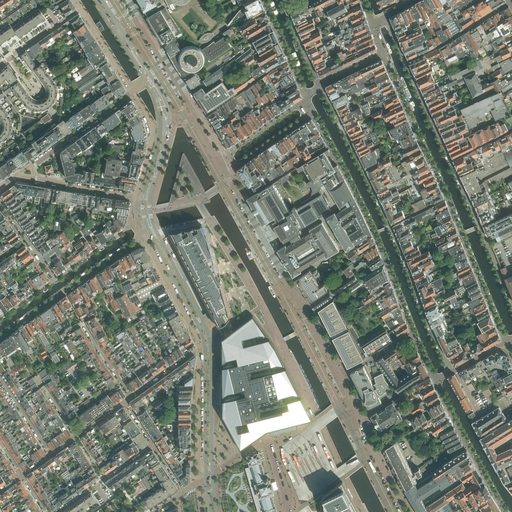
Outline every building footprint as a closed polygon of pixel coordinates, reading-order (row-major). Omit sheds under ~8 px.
[(57,5),(55,7),(56,9),(58,7),(60,6),(66,15),(75,9),(76,9),(71,2),(70,0),(65,0),(59,4),(57,5)] [(137,0),(141,7),(143,11),(144,11),(143,11),(155,5),(155,4),(157,3),(156,1),(158,0),(137,0)] [(260,3),(260,1),(259,1),(259,0),(258,0),(249,0),(243,4),(244,6),(241,8),(239,10),(237,13),(232,19),(233,20),(233,21),(236,19),(245,14),(247,17),(251,15),(262,8),(260,3)] [(326,5),(325,6),(326,9),(329,13),(327,15),(330,20),(333,18),(347,11),(347,10),(348,10),(347,8),(348,8),(348,7),(346,4),(345,5),(344,2),(339,5),(336,0),(329,4),(326,5)] [(376,0),(378,4),(379,6),(380,8),(380,9),(383,7),(387,6),(387,5),(388,5),(389,5),(390,4),(391,4),(392,4),(396,2),(395,1),(396,1),(395,0),(376,0)] [(422,0),(420,1),(433,24),(438,22),(439,21),(434,12),(427,0),(422,0)] [(432,0),(427,0),(434,12),(438,10),(432,0)] [(439,0),(432,0),(438,10),(446,24),(452,21),(448,15),(450,14),(454,11),(452,8),(447,11),(444,6),(439,0)] [(439,0),(444,6),(447,11),(452,8),(446,0),(439,0)] [(454,0),(446,0),(452,8),(454,11),(459,8),(456,3),(454,0)] [(471,11),(474,10),(473,8),(475,7),(473,5),(470,0),(454,0),(456,3),(459,8),(461,11),(461,12),(464,16),(465,18),(470,15),(469,13),(470,13),(471,12),(471,11)] [(483,16),(483,15),(484,14),(485,14),(487,13),(487,12),(489,11),(489,12),(489,11),(484,2),(482,0),(477,4),(478,5),(476,6),(482,16),(483,16)] [(489,11),(506,2),(505,0),(490,0),(487,2),(487,1),(484,2),(489,11)] [(348,7),(348,8),(347,8),(348,10),(347,10),(347,11),(361,4),(360,1),(348,7)] [(415,4),(427,27),(432,36),(437,45),(442,42),(436,31),(433,24),(420,1),(415,4)] [(313,4),(308,7),(310,11),(311,11),(315,9),(316,11),(319,9),(316,2),(313,4)] [(347,11),(333,18),(336,24),(350,17),(350,16),(355,13),(356,15),(363,11),(361,4),(347,11)] [(415,4),(411,7),(419,24),(422,29),(427,27),(415,4)] [(316,11),(315,11),(317,16),(318,17),(318,16),(323,14),(322,11),(326,9),(325,6),(323,7),(319,9),(316,11)] [(471,12),(470,13),(475,20),(482,16),(476,6),(475,7),(473,8),(474,10),(471,11),(471,12)] [(154,13),(155,13),(154,14),(153,14),(147,18),(162,43),(164,42),(164,43),(165,43),(174,38),(175,38),(175,37),(174,37),(181,33),(181,34),(182,34),(164,7),(160,10),(154,13)] [(305,16),(311,13),(310,11),(308,7),(299,11),(302,18),(305,16)] [(411,7),(405,9),(416,32),(422,29),(419,24),(411,7)] [(511,13),(508,7),(498,13),(502,19),(503,20),(511,14),(511,13)] [(262,8),(251,15),(247,17),(242,20),(244,23),(249,20),(264,11),(263,11),(263,10),(262,8)] [(454,11),(450,14),(452,17),(455,15),(461,11),(459,8),(454,11)] [(38,9),(29,15),(37,26),(46,20),(38,9)] [(406,25),(405,25),(408,32),(409,34),(410,35),(416,32),(405,9),(400,12),(404,22),(405,24),(406,24),(406,25)] [(438,10),(434,12),(439,21),(441,24),(444,29),(447,27),(446,24),(438,10)] [(244,24),(237,28),(241,34),(258,24),(256,20),(258,18),(260,22),(267,18),(266,17),(265,15),(265,14),(264,12),(264,11),(249,20),(244,23),(244,24)] [(293,14),(292,15),(295,21),(302,18),(299,11),(293,14)] [(356,15),(350,17),(336,24),(339,30),(348,26),(351,25),(366,18),(363,11),(356,15)] [(458,19),(464,16),(461,12),(461,11),(455,15),(452,17),(450,14),(448,15),(452,21),(453,20),(460,31),(464,28),(458,19)] [(400,12),(396,15),(399,21),(400,22),(399,22),(401,26),(401,24),(402,23),(402,22),(404,22),(400,12)] [(82,19),(81,18),(81,17),(80,16),(78,13),(78,14),(69,20),(65,23),(67,25),(71,22),(75,29),(84,23),(83,21),(82,20),(82,19)] [(511,14),(503,20),(502,19),(498,21),(499,23),(503,21),(505,25),(507,24),(508,24),(511,21),(511,14)] [(29,15),(20,21),(28,32),(37,26),(29,15)] [(396,15),(390,18),(391,19),(393,25),(395,29),(401,26),(399,22),(400,22),(399,21),(396,15)] [(464,16),(458,19),(464,28),(474,21),(470,15),(465,18),(464,16)] [(495,15),(490,18),(493,23),(491,25),(492,27),(495,26),(499,23),(498,21),(495,15)] [(302,18),(295,21),(297,26),(307,21),(305,16),(302,18)] [(297,26),(299,31),(314,24),(321,21),(318,16),(318,17),(317,16),(313,18),(307,21),(297,26)] [(267,19),(267,18),(260,22),(258,24),(241,34),(244,39),(247,38),(249,37),(270,25),(267,19)] [(301,35),(303,40),(320,32),(320,31),(327,27),(326,25),(329,24),(330,27),(336,24),(333,18),(330,20),(316,28),(301,35)] [(368,23),(366,18),(351,25),(348,26),(339,30),(334,32),(336,36),(333,38),(333,39),(333,40),(335,39),(352,31),(368,23)] [(452,21),(446,24),(447,27),(452,35),(453,35),(454,34),(455,34),(456,33),(457,33),(456,33),(458,32),(458,31),(460,31),(453,20),(452,21)] [(491,31),(489,29),(491,28),(486,20),(481,24),(486,33),(491,31)] [(20,21),(12,28),(16,35),(19,39),(28,32),(20,21)] [(99,21),(96,23),(98,28),(100,31),(104,29),(99,21)] [(500,31),(503,36),(501,37),(511,31),(511,21),(508,24),(507,24),(505,25),(503,21),(499,23),(495,26),(497,30),(498,29),(500,31)] [(438,22),(433,24),(436,31),(441,28),(438,22)] [(9,23),(0,29),(0,30),(8,41),(16,35),(12,28),(9,23)] [(84,23),(75,29),(72,31),(75,36),(76,36),(88,28),(86,26),(85,24),(84,23)] [(335,40),(336,40),(338,44),(340,48),(357,40),(369,35),(371,34),(370,29),(368,23),(352,31),(335,39),(335,40)] [(314,24),(299,31),(299,32),(301,35),(316,28),(314,25),(314,24)] [(492,27),(491,28),(489,29),(491,31),(486,33),(481,24),(477,26),(485,40),(489,38),(495,34),(493,32),(497,30),(495,26),(492,27)] [(65,33),(67,32),(62,25),(59,27),(65,37),(67,36),(65,33)] [(249,37),(252,41),(252,42),(272,30),(272,29),(271,30),(271,28),(270,25),(249,37)] [(401,26),(395,29),(397,34),(404,31),(405,33),(408,32),(405,25),(404,26),(403,25),(401,26)] [(469,31),(465,34),(471,44),(472,43),(473,45),(472,46),(475,51),(483,46),(484,48),(488,45),(485,40),(477,26),(469,31)] [(59,27),(55,30),(60,36),(62,35),(64,38),(65,37),(59,27)] [(422,29),(416,32),(410,35),(409,34),(399,39),(401,44),(407,41),(413,39),(415,44),(427,39),(432,36),(427,27),(422,29)] [(447,27),(444,29),(449,38),(452,35),(447,27)] [(75,36),(73,37),(76,43),(78,42),(91,34),(90,32),(88,30),(89,30),(88,28),(76,36),(75,36)] [(436,31),(442,42),(444,41),(446,39),(448,38),(444,32),(441,28),(436,31)] [(276,39),(275,38),(275,37),(275,36),(274,36),(274,35),(274,34),(273,33),(273,32),(272,31),(272,30),(252,42),(254,46),(255,48),(257,52),(277,41),(276,40),(276,39)] [(53,31),(50,33),(55,41),(57,43),(59,41),(53,31)] [(499,38),(492,42),(497,50),(498,49),(498,50),(500,48),(498,45),(511,36),(511,31),(501,37),(499,38)] [(200,38),(199,41),(204,43),(211,39),(212,33),(209,32),(205,33),(202,35),(200,38)] [(320,32),(303,40),(306,46),(323,37),(320,32)] [(50,33),(46,36),(52,46),(54,44),(53,42),(55,41),(50,33)] [(91,34),(78,42),(82,47),(94,39),(93,36),(91,33),(91,34)] [(373,39),(373,38),(372,37),(372,36),(372,35),(371,34),(369,35),(357,40),(340,48),(341,50),(343,53),(346,52),(351,50),(356,48),(358,47),(360,46),(362,45),(365,43),(370,41),(373,39)] [(475,51),(472,46),(473,45),(472,43),(471,44),(465,34),(461,36),(469,50),(465,52),(466,53),(472,64),(479,60),(480,60),(475,51)] [(52,46),(46,36),(42,39),(49,48),(52,46)] [(179,49),(168,55),(169,57),(171,61),(174,66),(175,67),(175,68),(176,69),(176,70),(177,70),(177,71),(178,72),(183,79),(184,81),(194,74),(193,72),(195,71),(198,70),(198,69),(199,69),(199,68),(200,68),(200,67),(201,67),(201,66),(202,66),(202,65),(202,64),(203,64),(203,63),(203,62),(205,62),(206,62),(207,62),(207,61),(208,61),(208,60),(208,59),(210,62),(230,47),(231,47),(230,47),(231,46),(232,46),(225,36),(224,37),(223,37),(220,39),(215,43),(213,41),(214,41),(213,41),(209,44),(210,44),(208,45),(207,46),(208,46),(208,47),(202,51),(201,50),(201,49),(200,48),(199,47),(198,48),(197,48),(197,47),(196,47),(195,47),(195,46),(194,46),(193,46),(192,46),(191,46),(190,46),(189,46),(188,46),(187,46),(186,46),(186,47),(185,47),(184,47),(184,48),(181,49),(180,50),(179,49)] [(432,36),(427,39),(429,42),(432,48),(437,45),(432,36)] [(461,36),(457,38),(465,52),(469,50),(461,36)] [(511,36),(498,45),(500,48),(511,41),(511,36)] [(308,51),(323,43),(321,39),(323,38),(323,37),(306,46),(308,51)] [(466,56),(465,54),(466,53),(465,52),(457,38),(454,40),(463,58),(466,56)] [(42,39),(38,42),(43,49),(45,47),(47,50),(49,48),(42,39)] [(82,47),(74,53),(77,58),(82,54),(81,52),(84,50),(85,52),(98,44),(94,39),(82,47)] [(333,41),(335,40),(335,39),(333,40),(333,39),(324,44),(323,43),(308,51),(311,57),(326,50),(335,46),(333,41)] [(360,46),(358,47),(356,48),(351,50),(353,55),(358,52),(367,48),(372,46),(375,44),(373,39),(370,41),(365,43),(362,45),(360,46)] [(427,46),(426,44),(429,42),(427,39),(415,44),(409,46),(403,49),(405,54),(406,54),(406,55),(413,51),(417,50),(419,55),(423,53),(421,48),(427,46)] [(166,45),(164,46),(165,48),(165,49),(166,52),(168,55),(179,49),(180,48),(178,43),(177,41),(177,42),(175,42),(173,40),(166,45)] [(454,40),(450,43),(454,51),(454,52),(459,60),(463,58),(454,40)] [(254,57),(253,54),(244,61),(247,65),(255,60),(259,65),(268,60),(273,56),(274,57),(282,53),(282,52),(281,50),(279,46),(279,45),(279,46),(279,45),(279,46),(278,44),(277,42),(277,41),(257,52),(259,55),(254,57)] [(511,41),(500,48),(498,50),(500,51),(500,53),(508,49),(509,52),(510,51),(511,50),(511,41)] [(37,49),(37,50),(36,51),(37,51),(38,53),(39,55),(41,53),(40,51),(43,49),(38,42),(34,45),(37,49)] [(450,43),(444,46),(445,48),(444,48),(447,54),(454,51),(450,43)] [(98,44),(85,52),(88,57),(101,49),(98,44)] [(367,48),(358,52),(353,55),(348,57),(346,52),(343,53),(341,50),(338,52),(337,52),(341,60),(342,60),(345,66),(355,61),(357,60),(377,50),(375,44),(372,46),(367,48)] [(337,52),(338,52),(335,46),(326,50),(311,57),(314,63),(329,56),(335,53),(337,52)] [(444,48),(445,48),(444,46),(439,48),(443,57),(444,58),(448,56),(447,54),(444,48)] [(30,47),(25,50),(26,51),(31,59),(35,56),(35,55),(38,53),(37,51),(34,53),(30,47)] [(251,48),(235,60),(237,63),(239,65),(244,61),(253,54),(255,53),(257,52),(255,48),(252,49),(251,48)] [(439,48),(425,55),(427,59),(427,60),(430,59),(438,55),(440,58),(441,59),(444,58),(443,57),(439,48)] [(107,60),(104,55),(104,54),(101,49),(88,57),(87,58),(89,62),(88,63),(86,59),(83,61),(87,66),(79,72),(82,77),(93,69),(94,69),(107,60)] [(501,54),(495,57),(496,58),(498,62),(504,59),(511,55),(510,51),(509,52),(508,49),(500,53),(501,54)] [(413,51),(406,55),(408,60),(419,55),(417,50),(413,51)] [(0,84),(6,79),(7,81),(6,82),(8,85),(10,83),(11,85),(10,86),(21,101),(23,103),(24,105),(30,109),(36,111),(43,110),(44,111),(47,110),(46,109),(49,107),(51,105),(52,106),(55,103),(54,102),(57,96),(57,90),(55,83),(41,64),(37,67),(31,59),(26,51),(20,55),(22,57),(32,71),(33,70),(45,86),(47,89),(47,92),(46,96),(45,98),(43,99),(42,100),(39,101),(35,101),(32,100),(30,97),(18,81),(17,81),(16,79),(7,66),(6,66),(0,70),(0,84)] [(329,56),(314,63),(314,64),(316,67),(325,62),(328,61),(329,65),(332,63),(333,64),(341,60),(337,52),(335,53),(329,56)] [(283,54),(282,53),(274,57),(275,58),(269,61),(269,60),(261,65),(257,68),(252,72),(257,78),(259,77),(261,75),(272,67),(285,60),(286,60),(283,55),(283,54)] [(488,77),(490,82),(498,78),(502,75),(505,73),(500,63),(498,63),(492,67),(489,61),(496,58),(495,57),(493,53),(489,55),(480,60),(479,60),(483,67),(488,76),(488,77)] [(422,56),(414,60),(412,60),(409,62),(411,66),(427,59),(425,55),(422,56)] [(448,59),(446,60),(446,61),(445,61),(447,66),(457,62),(455,58),(453,59),(452,57),(448,59)] [(511,57),(500,63),(505,73),(511,68),(511,57)] [(220,68),(202,81),(203,82),(206,86),(211,82),(212,83),(219,78),(220,79),(226,74),(224,72),(237,63),(235,60),(234,59),(220,69),(220,68)] [(412,68),(414,73),(415,75),(434,66),(434,64),(430,66),(429,63),(431,62),(430,59),(427,60),(427,59),(411,66),(412,68)] [(333,64),(331,65),(334,71),(345,66),(342,60),(341,60),(333,64)] [(382,60),(374,64),(377,70),(385,66),(382,60)] [(451,74),(448,75),(451,82),(464,76),(476,71),(483,67),(479,60),(472,64),(467,66),(468,67),(452,75),(451,74)] [(94,70),(74,84),(80,93),(81,94),(86,90),(89,88),(91,87),(97,83),(114,72),(113,71),(112,69),(112,68),(111,65),(110,65),(108,62),(107,61),(94,70)] [(325,62),(327,66),(318,71),(318,72),(318,73),(318,72),(319,74),(320,75),(319,75),(320,75),(320,77),(321,77),(334,71),(331,65),(333,64),(332,63),(329,65),(328,61),(325,62)] [(316,67),(317,69),(317,70),(318,71),(327,66),(325,62),(316,67)] [(287,63),(283,65),(280,66),(277,68),(279,71),(288,66),(287,63)] [(364,72),(364,73),(365,75),(355,80),(358,86),(367,82),(365,79),(366,78),(374,73),(373,72),(377,70),(374,64),(363,69),(362,69),(363,71),(364,71),(364,72)] [(434,72),(439,69),(437,64),(434,66),(415,75),(417,80),(431,73),(434,72)] [(288,66),(279,71),(277,68),(272,70),(268,74),(266,75),(269,80),(270,82),(290,70),(289,67),(288,66)] [(366,78),(365,79),(367,82),(387,72),(385,66),(377,70),(373,72),(374,73),(366,78)] [(364,73),(364,72),(364,71),(363,71),(362,69),(361,70),(356,72),(352,74),(355,80),(365,75),(364,73)] [(265,83),(266,84),(269,88),(267,89),(269,91),(269,90),(271,93),(280,88),(293,79),(293,78),(292,77),(292,75),(291,74),(290,72),(290,71),(290,70),(270,82),(269,80),(265,83)] [(476,71),(464,76),(466,82),(467,82),(473,97),(494,86),(496,90),(503,87),(500,82),(498,78),(490,82),(489,82),(487,82),(485,78),(482,79),(481,76),(479,77),(476,71)] [(118,78),(116,75),(116,74),(115,72),(114,72),(97,83),(101,90),(118,78)] [(245,86),(253,81),(257,78),(252,72),(241,80),(240,79),(233,84),(232,84),(231,85),(232,86),(236,92),(245,86)] [(352,89),(350,90),(352,94),(389,76),(387,72),(367,82),(358,86),(352,89)] [(194,74),(184,81),(186,84),(188,87),(189,86),(190,88),(192,87),(193,88),(200,82),(198,80),(200,79),(197,75),(196,73),(194,74)] [(435,82),(437,81),(435,78),(434,79),(431,73),(417,80),(421,88),(425,86),(435,82)] [(353,86),(351,87),(352,89),(358,86),(355,80),(352,74),(347,76),(351,84),(351,83),(353,86)] [(511,82),(511,75),(508,78),(500,82),(503,87),(505,86),(511,82)] [(352,89),(351,87),(353,86),(351,83),(351,84),(347,76),(342,79),(348,91),(350,90),(352,89)] [(389,76),(352,94),(354,97),(355,97),(356,97),(372,90),(379,86),(382,85),(391,81),(389,76)] [(459,85),(467,82),(466,82),(464,76),(451,82),(440,87),(436,88),(424,94),(426,100),(449,90),(447,87),(450,86),(458,83),(459,85)] [(118,78),(101,90),(103,93),(105,96),(122,84),(121,84),(119,81),(120,81),(118,78)] [(293,79),(280,88),(281,90),(282,92),(284,91),(295,84),(295,82),(294,81),(294,79),(293,79)] [(342,79),(338,81),(341,87),(343,90),(345,89),(346,92),(348,91),(342,79)] [(220,103),(222,102),(223,101),(225,100),(236,92),(232,86),(227,89),(221,81),(205,93),(197,98),(196,99),(200,105),(201,107),(205,113),(206,112),(214,107),(217,105),(219,103),(219,104),(220,103)] [(341,87),(338,81),(334,83),(330,84),(327,86),(326,87),(326,88),(328,93),(341,87)] [(393,84),(391,81),(382,85),(383,87),(381,89),(379,86),(372,90),(373,94),(376,93),(380,91),(393,85),(393,84)] [(257,82),(253,85),(257,91),(259,89),(261,92),(263,91),(257,82)] [(104,105),(107,103),(109,102),(107,99),(105,96),(103,93),(101,90),(97,83),(91,87),(94,90),(96,89),(100,94),(97,95),(104,106),(104,105)] [(425,86),(421,88),(424,94),(436,88),(434,83),(426,87),(425,86)] [(508,92),(511,89),(511,83),(505,87),(501,89),(506,98),(510,96),(508,92)] [(122,84),(105,96),(107,99),(113,94),(115,98),(117,96),(124,91),(124,89),(123,87),(122,84)] [(296,85),(296,84),(295,84),(284,91),(282,92),(281,90),(280,88),(271,93),(274,98),(273,99),(277,105),(281,102),(281,101),(289,96),(289,97),(298,91),(299,91),(296,85)] [(253,85),(249,88),(254,96),(255,97),(259,94),(261,92),(259,89),(257,91),(253,85)] [(393,85),(380,91),(382,95),(395,89),(393,85)] [(94,97),(92,99),(99,109),(102,107),(104,106),(97,95),(96,93),(95,91),(94,90),(91,87),(89,88),(94,96),(94,97)] [(330,96),(332,98),(332,99),(346,92),(345,89),(343,90),(341,87),(328,93),(329,93),(330,95),(330,96)] [(194,94),(193,94),(196,99),(197,98),(205,93),(202,88),(194,94)] [(263,110),(259,103),(256,99),(255,97),(254,98),(248,88),(244,91),(250,99),(251,101),(250,102),(251,104),(252,103),(265,122),(269,119),(265,113),(264,112),(265,112),(264,111),(263,111),(263,110)] [(264,111),(265,112),(264,112),(265,113),(269,119),(273,116),(264,102),(259,94),(255,97),(254,96),(249,88),(248,88),(254,98),(255,97),(256,99),(259,103),(263,110),(263,111),(264,111)] [(378,97),(376,98),(378,101),(379,103),(397,95),(395,89),(382,95),(378,97)] [(281,111),(277,105),(273,99),(274,98),(271,93),(269,90),(269,91),(263,95),(261,92),(259,94),(264,102),(268,99),(277,113),(278,113),(280,111),(281,111)] [(449,90),(426,100),(428,105),(451,94),(449,90)] [(244,91),(235,97),(246,113),(246,114),(256,128),(261,124),(251,109),(247,104),(245,102),(250,99),(244,91)] [(301,97),(299,92),(299,91),(298,91),(289,97),(293,103),(297,100),(301,98),(301,97)] [(373,94),(366,97),(368,101),(376,98),(378,97),(382,95),(380,91),(376,93),(373,94)] [(75,97),(74,97),(77,101),(83,96),(81,94),(80,93),(80,92),(74,97),(75,97)] [(334,104),(335,104),(335,105),(336,107),(350,101),(348,97),(351,95),(350,92),(332,100),(333,100),(333,101),(334,104)] [(451,94),(428,105),(430,110),(458,97),(456,92),(454,93),(453,93),(451,94)] [(480,117),(485,115),(484,112),(491,109),(490,107),(494,105),(496,109),(501,106),(504,111),(507,109),(504,104),(504,105),(499,92),(479,101),(479,100),(473,103),(461,109),(463,114),(465,118),(465,119),(473,116),(474,115),(474,116),(479,114),(480,117)] [(371,107),(369,108),(370,110),(374,108),(376,112),(382,109),(389,106),(400,101),(397,95),(379,103),(371,107)] [(90,96),(85,99),(88,104),(94,113),(99,109),(92,99),(90,96)] [(288,106),(290,105),(291,104),(293,103),(289,97),(289,96),(281,101),(281,102),(277,105),(281,111),(282,110),(283,110),(286,107),(288,106)] [(451,106),(449,103),(455,100),(456,104),(462,101),(459,96),(458,97),(430,110),(433,114),(451,106)] [(235,97),(230,100),(241,117),(245,122),(251,131),(255,128),(256,128),(246,114),(246,113),(235,97)] [(250,102),(251,101),(250,99),(245,102),(247,104),(251,109),(261,124),(265,122),(252,103),(251,104),(250,102)] [(277,113),(268,99),(264,102),(273,116),(274,116),(273,115),(274,115),(276,114),(277,114),(277,113)] [(230,100),(226,103),(241,125),(247,134),(251,132),(251,131),(245,122),(241,117),(230,100)] [(94,113),(88,104),(85,106),(81,101),(79,102),(83,107),(90,116),(94,113)] [(369,108),(371,107),(368,101),(361,105),(366,116),(371,113),(370,110),(369,108)] [(400,101),(389,106),(392,111),(402,106),(400,101)] [(2,122),(2,126),(1,129),(0,130),(0,142),(1,142),(4,141),(9,136),(11,130),(12,123),(10,116),(0,102),(0,119),(2,122)] [(75,102),(73,104),(78,111),(85,120),(90,116),(83,107),(80,110),(75,102)] [(132,102),(129,102),(126,104),(123,106),(124,106),(119,109),(115,112),(118,117),(120,115),(121,115),(121,114),(120,114),(120,113),(122,112),(124,115),(135,107),(132,102)] [(228,117),(234,125),(232,122),(236,119),(238,122),(234,125),(237,130),(242,137),(247,134),(241,125),(226,103),(222,106),(229,116),(230,116),(228,117)] [(347,103),(337,108),(339,112),(349,108),(347,103)] [(451,106),(433,114),(438,125),(458,116),(453,105),(451,106)] [(494,105),(490,107),(491,109),(496,120),(496,119),(506,115),(504,111),(501,106),(496,109),(494,105)] [(222,115),(222,116),(221,117),(223,120),(229,116),(222,106),(219,108),(223,114),(222,115)] [(385,114),(383,115),(385,119),(404,110),(402,106),(392,111),(385,114)] [(135,107),(124,115),(128,120),(138,113),(135,107)] [(362,113),(363,113),(360,107),(351,112),(341,116),(341,117),(342,118),(343,121),(355,116),(357,115),(359,119),(363,117),(361,113),(362,113)] [(349,108),(339,112),(340,116),(341,116),(351,112),(349,108)] [(376,112),(371,114),(374,120),(383,115),(385,114),(382,109),(376,112)] [(385,119),(386,120),(385,120),(386,122),(389,121),(388,119),(390,118),(391,122),(393,121),(406,115),(404,110),(385,119)] [(67,111),(65,113),(69,119),(75,126),(80,123),(73,114),(70,116),(67,111)] [(78,111),(73,114),(80,123),(85,120),(78,111)] [(107,118),(113,127),(114,129),(116,127),(117,128),(118,127),(116,124),(118,123),(117,122),(120,120),(118,117),(115,112),(109,116),(107,118)] [(213,112),(207,117),(212,124),(213,126),(215,130),(221,126),(226,123),(223,120),(221,117),(218,119),(213,112)] [(142,119),(142,118),(141,118),(141,117),(140,116),(140,117),(138,113),(128,120),(125,122),(128,125),(125,127),(126,129),(124,130),(125,131),(130,128),(133,126),(142,119)] [(459,121),(465,118),(463,114),(458,116),(438,125),(440,130),(459,121)] [(48,115),(42,120),(45,124),(51,119),(48,115)] [(406,115),(393,121),(396,127),(408,120),(406,115)] [(228,117),(230,116),(229,116),(223,120),(226,123),(233,133),(237,140),(242,137),(237,130),(234,125),(228,117)] [(357,120),(355,116),(343,121),(345,126),(357,120)] [(453,130),(442,135),(445,142),(463,134),(469,131),(471,130),(470,128),(477,125),(473,116),(465,119),(465,118),(459,121),(461,126),(457,128),(459,132),(455,134),(453,130)] [(113,127),(107,118),(101,122),(107,129),(110,127),(111,128),(113,130),(117,128),(116,127),(114,129),(113,127)] [(56,124),(63,134),(64,134),(68,132),(68,131),(70,130),(64,122),(65,122),(63,119),(63,120),(60,122),(56,124),(57,124),(56,125),(56,124)] [(70,130),(75,127),(75,126),(69,119),(65,122),(64,122),(70,130)] [(142,123),(143,121),(142,119),(133,126),(134,128),(132,129),(132,130),(130,131),(131,134),(145,129),(144,129),(145,127),(144,125),(143,125),(142,123)] [(310,120),(308,122),(306,123),(314,135),(319,132),(314,124),(314,123),(314,124),(313,121),(312,120),(312,119),(311,120),(310,120)] [(350,135),(350,136),(374,124),(372,120),(370,122),(369,121),(365,123),(360,126),(348,131),(348,132),(350,135)] [(395,139),(396,140),(397,139),(396,139),(399,138),(413,132),(408,120),(396,127),(388,130),(393,140),(395,139)] [(348,130),(348,131),(360,126),(358,121),(346,126),(346,127),(348,130)] [(459,121),(440,130),(442,135),(453,130),(457,128),(461,126),(459,121)] [(508,130),(504,123),(501,125),(500,123),(499,121),(498,122),(499,124),(500,124),(504,133),(508,130)] [(100,122),(95,126),(101,134),(104,132),(105,133),(107,131),(100,122)] [(497,122),(494,123),(500,135),(504,133),(500,124),(499,124),(498,122),(497,122)] [(226,123),(218,128),(222,133),(224,132),(225,133),(226,133),(228,137),(231,142),(233,144),(237,140),(233,133),(226,123)] [(306,123),(305,124),(303,125),(302,125),(302,126),(301,126),(299,128),(298,128),(306,141),(305,141),(307,145),(308,146),(313,143),(312,143),(310,138),(314,135),(306,123)] [(494,123),(489,126),(495,137),(500,135),(494,123)] [(56,124),(56,125),(52,128),(59,138),(64,135),(63,134),(56,124)] [(372,131),(373,129),(374,130),(377,128),(374,124),(350,136),(353,141),(357,139),(372,131)] [(473,133),(470,135),(464,137),(447,146),(449,149),(449,150),(450,154),(451,154),(452,158),(460,154),(473,148),(474,148),(480,145),(481,144),(490,140),(495,137),(489,126),(489,125),(473,133)] [(90,130),(97,139),(96,140),(98,141),(98,142),(100,140),(98,138),(102,135),(101,134),(95,126),(90,130)] [(59,138),(52,128),(48,131),(55,141),(59,138)] [(218,128),(215,130),(220,138),(222,141),(221,141),(222,143),(223,143),(226,148),(228,147),(233,144),(231,142),(228,137),(226,133),(225,133),(224,132),(222,133),(218,128)] [(297,129),(296,129),(296,130),(294,131),(293,131),(301,143),(301,144),(303,147),(304,146),(304,147),(307,145),(305,141),(306,141),(298,128),(297,129)] [(146,135),(145,133),(146,132),(145,129),(131,134),(133,140),(146,139),(146,138),(146,136),(145,136),(146,135)] [(96,140),(97,139),(90,130),(85,134),(92,143),(91,143),(92,144),(93,145),(95,144),(94,144),(98,141),(96,140)] [(48,131),(44,134),(51,144),(55,141),(48,131)] [(296,143),(295,144),(299,149),(300,148),(301,149),(303,147),(301,144),(301,143),(293,131),(293,132),(292,132),(289,134),(296,143)] [(353,142),(357,150),(369,144),(367,141),(372,138),(374,142),(379,139),(377,136),(375,131),(353,142)] [(314,135),(310,138),(312,143),(321,136),(319,132),(314,135)] [(413,132),(399,138),(403,148),(401,149),(399,145),(398,145),(397,144),(392,146),(395,153),(399,151),(417,142),(413,132)] [(44,134),(40,137),(47,147),(51,144),(44,134)] [(93,145),(92,144),(91,143),(92,143),(85,134),(80,137),(87,147),(86,147),(88,149),(92,154),(91,154),(94,157),(97,156),(97,151),(96,149),(93,152),(90,148),(93,145)] [(286,136),(286,137),(285,137),(292,147),(291,147),(292,148),(292,149),(294,153),(296,153),(297,154),(301,161),(306,158),(301,149),(300,148),(299,149),(295,144),(296,143),(289,134),(289,135),(288,135),(286,136)] [(463,134),(445,142),(447,146),(464,137),(463,134)] [(511,145),(507,135),(500,138),(506,150),(508,153),(511,150),(511,145)] [(324,140),(323,140),(322,138),(322,137),(321,136),(312,143),(313,143),(308,146),(307,147),(310,151),(316,148),(324,142),(324,141),(324,140)] [(47,147),(40,137),(35,140),(42,150),(43,150),(47,147)] [(87,147),(80,137),(75,141),(81,149),(82,150),(83,149),(86,152),(84,153),(86,157),(91,154),(92,154),(88,149),(86,147),(87,147)] [(285,137),(281,140),(287,151),(292,148),(291,147),(292,147),(285,137)] [(497,140),(496,140),(501,149),(502,152),(506,150),(500,138),(497,140)] [(146,143),(146,142),(146,139),(133,140),(129,141),(128,146),(145,149),(146,144),(146,143)] [(359,154),(360,156),(372,151),(370,147),(382,141),(381,139),(379,139),(374,142),(369,144),(357,150),(358,151),(358,152),(359,154)] [(38,153),(32,144),(31,143),(29,141),(26,143),(24,140),(22,142),(26,147),(32,155),(33,157),(36,154),(37,154),(38,153)] [(31,143),(32,144),(38,153),(42,150),(35,140),(31,143)] [(287,151),(281,140),(277,143),(283,154),(283,153),(284,155),(288,152),(287,151)] [(499,150),(501,149),(496,140),(493,142),(498,153),(500,153),(499,150)] [(75,141),(70,145),(76,153),(81,149),(75,141)] [(310,151),(312,155),(321,150),(327,146),(324,142),(316,148),(310,151)] [(417,142),(399,151),(402,158),(403,157),(408,154),(420,148),(417,142)] [(490,144),(489,144),(495,155),(498,153),(493,142),(490,144)] [(278,157),(278,158),(276,159),(277,159),(276,160),(279,165),(281,164),(281,165),(284,163),(281,159),(282,158),(280,155),(283,154),(277,143),(273,145),(272,146),(272,145),(272,146),(279,156),(278,157)] [(486,145),(485,145),(491,157),(495,155),(489,144),(486,145)] [(21,151),(21,150),(18,145),(15,147),(19,152),(20,152),(18,153),(17,151),(15,152),(23,164),(25,163),(28,160),(21,151)] [(70,145),(65,148),(70,155),(71,157),(76,153),(70,145)] [(304,146),(303,147),(301,149),(306,158),(312,155),(310,151),(307,147),(308,146),(307,145),(304,147),(304,146)] [(485,145),(482,147),(486,155),(487,154),(489,158),(490,158),(491,157),(485,145)] [(271,146),(268,148),(276,160),(277,159),(276,159),(278,158),(278,157),(279,156),(272,146),(271,146)] [(26,147),(21,151),(28,160),(30,159),(33,157),(32,155),(26,147)] [(481,158),(480,158),(482,161),(483,165),(491,161),(490,158),(489,158),(487,154),(486,155),(482,147),(477,150),(481,158)] [(69,155),(70,155),(65,148),(61,151),(60,151),(59,154),(60,154),(61,161),(69,159),(69,155)] [(268,148),(263,152),(269,160),(270,160),(276,170),(276,169),(280,174),(285,171),(281,165),(281,164),(279,165),(276,160),(268,148)] [(364,164),(365,167),(366,167),(377,162),(376,159),(380,157),(378,154),(380,153),(378,148),(372,151),(360,156),(360,157),(364,164)] [(410,156),(411,158),(406,160),(408,164),(424,156),(420,148),(408,154),(409,155),(411,154),(412,155),(410,156)] [(5,149),(2,152),(4,155),(2,157),(13,171),(14,170),(15,170),(18,168),(11,158),(5,149)] [(13,149),(10,150),(14,155),(15,156),(11,158),(18,168),(20,166),(20,167),(20,166),(23,164),(15,152),(13,149)] [(329,158),(326,154),(330,152),(328,149),(298,167),(299,170),(304,168),(311,180),(307,182),(309,185),(310,187),(311,186),(323,178),(323,179),(339,168),(337,165),(334,167),(331,162),(331,161),(330,161),(329,160),(330,159),(329,159),(329,158)] [(495,155),(491,157),(490,158),(491,161),(483,165),(482,161),(477,163),(478,166),(460,176),(464,184),(466,187),(467,190),(470,195),(486,187),(498,181),(497,181),(511,173),(511,150),(508,153),(506,150),(502,152),(500,153),(498,153),(495,155)] [(128,159),(122,158),(123,156),(114,155),(114,158),(141,163),(142,160),(142,159),(143,159),(144,154),(129,152),(128,159)] [(259,154),(269,169),(275,178),(280,174),(276,169),(276,170),(270,160),(269,160),(263,152),(259,154)] [(465,160),(472,156),(471,153),(464,156),(454,161),(457,169),(463,166),(467,164),(465,160)] [(255,157),(265,173),(270,181),(275,178),(269,169),(259,154),(255,157)] [(297,154),(292,158),(296,164),(301,161),(297,154)] [(102,171),(102,170),(96,169),(96,172),(137,179),(137,178),(137,177),(137,176),(138,176),(138,175),(139,173),(139,172),(139,170),(140,170),(140,169),(140,167),(141,166),(140,166),(141,165),(141,164),(141,163),(114,158),(104,157),(102,156),(101,162),(102,162),(102,163),(105,164),(104,172),(102,171)] [(401,159),(399,160),(401,163),(402,163),(408,174),(428,164),(424,156),(408,164),(406,160),(403,162),(401,160),(401,159)] [(2,157),(0,158),(4,163),(1,166),(8,175),(9,174),(10,174),(13,171),(2,157)] [(261,174),(260,174),(262,176),(265,173),(255,157),(252,160),(254,163),(257,167),(261,174)] [(393,164),(393,163),(389,157),(366,168),(369,174),(386,165),(389,169),(395,166),(396,165),(394,163),(393,164)] [(69,159),(61,161),(63,167),(73,164),(76,164),(75,162),(73,162),(72,162),(71,158),(69,159)] [(292,158),(287,161),(291,167),(296,164),(292,158)] [(257,167),(254,163),(252,160),(246,164),(250,171),(257,167)] [(284,163),(281,165),(285,171),(291,167),(287,161),(284,163)] [(463,166),(457,169),(459,172),(473,165),(471,162),(467,164),(463,166)] [(477,163),(475,164),(475,165),(473,166),(473,165),(459,172),(460,176),(478,166),(477,163)] [(75,169),(74,165),(76,164),(73,164),(63,167),(65,176),(77,172),(75,173),(74,170),(75,169)] [(256,182),(257,181),(262,177),(262,176),(260,174),(261,174),(257,167),(250,171),(246,164),(238,170),(236,172),(247,188),(249,186),(250,187),(251,186),(256,182)] [(408,175),(401,178),(404,184),(405,183),(403,180),(408,178),(409,178),(411,177),(412,176),(413,179),(431,170),(428,164),(408,174),(408,175)] [(50,165),(49,165),(47,166),(46,166),(45,166),(45,167),(45,168),(46,171),(46,172),(46,173),(47,173),(48,172),(51,172),(51,171),(52,171),(53,171),(52,169),(52,167),(52,166),(51,165),(50,165)] [(382,172),(389,169),(386,165),(369,174),(371,179),(382,173),(382,172)] [(371,179),(376,188),(375,188),(376,188),(376,189),(376,190),(377,190),(387,185),(392,183),(395,188),(404,184),(401,178),(396,167),(395,166),(389,169),(382,172),(382,173),(371,179)] [(89,170),(89,168),(87,168),(87,170),(82,169),(82,170),(82,173),(81,173),(80,181),(86,182),(88,171),(89,171),(89,170)] [(88,171),(86,182),(92,183),(95,168),(93,168),(92,171),(89,170),(89,171),(88,171)] [(339,168),(323,179),(326,184),(327,187),(326,187),(328,190),(344,178),(342,173),(341,173),(340,171),(341,171),(340,171),(339,168)] [(431,170),(413,179),(416,185),(417,185),(423,181),(434,176),(431,170)] [(71,180),(75,180),(78,181),(80,181),(81,173),(77,172),(65,176),(66,177),(65,177),(67,179),(71,180)] [(96,172),(95,177),(115,180),(136,183),(137,179),(96,172)] [(265,173),(262,176),(262,177),(267,183),(270,181),(265,173)] [(287,174),(279,180),(281,184),(282,184),(290,178),(288,175),(287,174)] [(434,176),(423,181),(426,188),(437,182),(434,176)] [(95,184),(97,185),(97,184),(113,187),(118,187),(119,183),(115,182),(115,183),(114,183),(115,180),(95,177),(94,183),(95,184)] [(256,182),(251,186),(255,191),(267,183),(262,177),(257,181),(256,182)] [(311,187),(312,188),(312,189),(312,190),(312,191),(312,192),(312,193),(312,194),(312,195),(311,195),(311,196),(311,197),(310,197),(310,198),(309,198),(309,199),(308,199),(301,203),(303,205),(297,209),(297,208),(296,208),(296,207),(295,207),(294,207),(293,208),(293,209),(293,210),(293,211),(291,212),(290,210),(289,208),(287,206),(292,203),(280,185),(281,184),(279,180),(273,184),(269,186),(268,186),(260,191),(259,192),(275,218),(274,218),(276,221),(273,223),(274,226),(278,232),(282,239),(284,242),(290,239),(291,240),(293,243),(301,238),(300,235),(299,234),(302,232),(301,231),(300,229),(331,210),(327,204),(329,203),(321,190),(321,187),(326,184),(323,179),(323,178),(311,186),(311,187)] [(330,193),(331,192),(340,208),(346,204),(348,206),(355,201),(355,200),(354,199),(355,199),(354,198),(351,191),(344,179),(344,178),(328,190),(330,193)] [(115,182),(119,183),(118,187),(118,188),(123,188),(123,189),(128,189),(132,190),(134,189),(136,183),(115,180),(114,183),(115,183),(115,182)] [(22,195),(24,184),(17,182),(15,184),(12,187),(12,186),(1,194),(1,196),(3,200),(11,194),(12,194),(12,193),(12,192),(18,188),(21,193),(22,195)] [(434,194),(441,190),(440,188),(437,182),(426,188),(421,190),(420,190),(423,195),(422,196),(423,197),(424,199),(427,198),(427,197),(430,196),(429,194),(430,193),(433,191),(434,194)] [(377,191),(378,192),(379,196),(391,190),(390,190),(387,185),(377,190),(377,191)] [(36,203),(35,206),(38,207),(39,197),(42,197),(44,187),(39,186),(36,203)] [(486,187),(470,195),(473,202),(483,197),(484,198),(489,195),(486,187)] [(58,202),(60,190),(53,189),(52,199),(51,199),(51,201),(57,202),(58,202)] [(58,202),(57,207),(60,208),(60,204),(65,204),(63,216),(66,216),(68,202),(70,202),(72,192),(70,192),(66,191),(64,190),(60,190),(58,202)] [(381,199),(382,201),(382,202),(398,194),(399,193),(398,190),(392,193),(391,190),(379,196),(381,199)] [(434,194),(435,196),(432,197),(431,196),(430,196),(427,197),(427,198),(429,201),(432,199),(434,203),(444,198),(441,190),(434,194)] [(275,218),(259,192),(258,192),(248,198),(247,199),(248,199),(252,206),(254,210),(256,213),(256,214),(256,213),(258,217),(262,224),(263,225),(263,224),(274,218),(275,218)] [(24,197),(22,195),(21,193),(14,198),(6,203),(9,207),(17,202),(24,197)] [(11,194),(3,200),(6,203),(14,198),(13,196),(12,194),(11,194)] [(88,195),(83,194),(81,205),(81,206),(80,208),(80,210),(82,211),(83,207),(83,204),(87,204),(88,195)] [(383,203),(383,204),(385,208),(394,203),(398,201),(401,200),(398,194),(382,202),(383,203),(382,203),(383,203)] [(87,204),(86,209),(92,210),(92,206),(94,196),(88,195),(87,204)] [(475,206),(476,209),(477,209),(479,214),(485,211),(484,208),(488,206),(489,209),(495,206),(489,195),(484,198),(483,197),(473,202),(475,206)] [(95,214),(98,215),(99,210),(100,204),(101,197),(94,196),(92,206),(92,210),(91,214),(95,214)] [(101,197),(100,204),(110,205),(111,199),(101,197)] [(17,202),(9,207),(12,211),(20,205),(26,201),(27,201),(27,200),(26,199),(18,204),(17,202)] [(111,199),(110,205),(113,206),(114,206),(117,207),(128,208),(129,209),(129,208),(129,207),(130,204),(130,203),(129,202),(129,201),(128,201),(115,199),(111,199)] [(423,199),(411,205),(414,212),(426,206),(425,203),(423,199)] [(436,205),(432,207),(436,213),(448,207),(445,200),(435,205),(436,205)] [(20,205),(12,211),(14,215),(23,210),(21,207),(27,203),(26,201),(20,205)] [(371,234),(370,232),(370,231),(367,224),(367,223),(366,223),(364,217),(363,215),(360,209),(359,208),(356,201),(355,201),(348,206),(336,214),(335,212),(327,217),(329,220),(345,246),(345,247),(347,249),(347,250),(372,235),(372,234),(371,234),(372,234),(371,234)] [(389,217),(389,218),(390,219),(390,218),(392,224),(392,223),(399,220),(405,217),(401,209),(397,211),(394,203),(385,208),(389,217)] [(100,204),(99,210),(107,212),(112,211),(113,206),(110,205),(100,204)] [(479,214),(482,222),(483,223),(494,218),(499,215),(495,206),(489,209),(488,206),(484,208),(485,211),(479,214)] [(128,208),(117,207),(116,210),(118,210),(118,214),(126,215),(127,215),(127,214),(128,214),(128,213),(127,213),(128,209),(129,209),(128,208)] [(414,216),(417,222),(423,220),(423,221),(425,220),(424,219),(435,214),(436,213),(432,207),(414,216)] [(434,219),(429,222),(430,225),(440,220),(451,214),(448,207),(436,213),(435,214),(437,218),(434,220),(434,219)] [(23,210),(14,215),(17,219),(25,214),(29,211),(27,210),(24,212),(23,210)] [(25,214),(17,219),(20,223),(28,218),(31,216),(29,214),(32,212),(31,210),(29,212),(29,211),(25,214)] [(511,212),(511,213),(483,226),(485,231),(485,232),(486,234),(486,235),(487,235),(488,235),(511,224),(511,223),(511,212)] [(72,218),(70,219),(74,225),(76,223),(74,221),(81,216),(79,213),(76,215),(76,214),(72,217),(72,218)] [(111,215),(115,220),(112,221),(114,224),(116,227),(117,228),(119,231),(124,227),(123,226),(123,225),(121,224),(119,220),(117,218),(113,213),(111,215)] [(127,216),(127,215),(126,215),(118,214),(117,218),(119,220),(121,224),(123,225),(123,226),(124,227),(124,226),(124,225),(125,223),(125,222),(126,221),(126,220),(125,220),(126,217),(127,216)] [(445,221),(446,222),(442,223),(444,223),(446,223),(447,225),(453,222),(451,214),(440,220),(442,222),(445,221)] [(395,231),(395,232),(396,232),(396,233),(396,234),(397,235),(397,234),(399,240),(415,233),(413,227),(420,224),(423,229),(426,227),(424,222),(423,221),(423,220),(417,222),(414,216),(407,220),(402,222),(398,224),(393,226),(395,231)] [(28,218),(20,223),(23,227),(31,222),(34,219),(33,218),(30,220),(28,218)] [(8,222),(6,219),(0,223),(0,229),(1,229),(1,230),(4,228),(2,227),(4,226),(4,227),(9,223),(8,222)] [(32,224),(37,220),(35,219),(34,219),(31,222),(23,227),(26,231),(34,226),(32,224)] [(55,220),(54,229),(60,231),(61,228),(64,228),(65,222),(55,220)] [(102,220),(100,221),(102,225),(104,227),(101,229),(107,239),(113,235),(111,232),(105,223),(102,220)] [(105,223),(111,232),(113,235),(119,231),(117,228),(116,227),(114,224),(112,225),(109,221),(105,223)] [(287,247),(286,246),(286,245),(285,246),(278,250),(277,250),(278,251),(282,258),(284,262),(285,264),(286,265),(288,269),(289,269),(293,276),(294,276),(301,272),(301,271),(300,270),(325,255),(326,255),(326,257),(327,257),(338,250),(339,250),(339,249),(338,247),(339,247),(337,244),(337,243),(336,243),(336,242),(335,240),(335,241),(331,234),(330,235),(323,223),(322,222),(321,222),(321,223),(311,229),(310,229),(310,230),(311,232),(306,235),(301,238),(293,243),(287,247)] [(442,223),(435,227),(438,235),(439,235),(445,232),(450,230),(450,231),(456,228),(455,227),(453,222),(447,225),(446,223),(444,223),(442,223)] [(2,227),(4,228),(1,230),(1,229),(0,229),(0,232),(2,231),(4,234),(12,228),(10,224),(9,223),(4,227),(4,226),(2,227)] [(34,226),(26,231),(28,235),(37,230),(43,226),(41,224),(35,228),(34,226)] [(90,224),(88,225),(93,231),(101,243),(107,239),(101,229),(97,232),(93,226),(92,226),(90,224)] [(500,237),(501,238),(500,239),(501,239),(502,238),(504,238),(504,237),(507,236),(510,235),(511,233),(511,224),(511,225),(500,230),(498,231),(497,231),(497,232),(498,232),(498,234),(499,234),(499,236),(500,237)] [(89,234),(93,231),(88,225),(81,230),(86,237),(88,235),(89,234)] [(170,232),(167,232),(168,233),(169,234),(169,235),(170,237),(170,238),(171,240),(172,240),(173,242),(176,248),(178,253),(179,254),(181,258),(181,259),(182,261),(183,262),(184,264),(185,266),(185,267),(187,269),(187,270),(189,274),(190,275),(192,279),(192,280),(193,282),(194,283),(195,285),(195,286),(198,290),(198,291),(200,296),(201,296),(202,298),(202,299),(203,301),(204,302),(205,304),(206,306),(206,307),(209,312),(210,314),(212,317),(213,320),(215,323),(216,325),(217,327),(219,325),(220,325),(222,323),(224,321),(225,321),(226,320),(227,319),(228,318),(228,317),(228,316),(228,315),(227,313),(227,312),(226,310),(223,301),(221,292),(220,290),(220,289),(219,287),(219,286),(218,284),(218,283),(218,281),(217,280),(216,276),(213,263),(212,262),(212,260),(211,257),(210,254),(209,251),(204,234),(204,233),(203,231),(203,230),(203,228),(202,227),(202,225),(201,225),(200,225),(199,225),(198,225),(197,226),(196,226),(195,226),(194,226),(193,226),(192,227),(190,227),(189,227),(182,229),(181,229),(180,229),(178,230),(176,230),(174,231),(172,231),(170,232)] [(43,228),(44,227),(43,226),(37,230),(28,235),(31,239),(39,234),(38,231),(43,228)] [(4,234),(5,236),(0,239),(0,240),(1,242),(15,231),(12,228),(4,234)] [(450,230),(445,232),(449,240),(459,236),(456,228),(450,231),(450,230)] [(39,234),(31,239),(34,243),(42,238),(48,233),(51,232),(49,230),(41,236),(39,234)] [(45,242),(37,247),(42,255),(56,245),(62,253),(67,249),(70,247),(71,246),(73,245),(72,244),(74,243),(73,241),(73,242),(71,239),(70,239),(69,237),(68,238),(62,230),(45,242)] [(15,231),(1,242),(1,243),(4,245),(17,235),(15,231)] [(89,234),(92,237),(97,246),(101,243),(93,231),(89,234)] [(42,238),(34,243),(37,247),(45,242),(44,239),(49,235),(48,233),(42,238)] [(413,238),(417,236),(415,233),(399,240),(401,245),(409,241),(408,239),(413,236),(413,238)] [(20,239),(20,238),(17,235),(4,245),(6,250),(19,240),(20,239)] [(372,236),(372,235),(356,244),(359,248),(373,238),(373,237),(372,235),(372,236)] [(459,236),(449,240),(447,241),(445,237),(434,242),(436,247),(438,246),(459,237),(459,236)] [(81,237),(80,238),(81,240),(74,245),(76,249),(80,246),(83,244),(89,252),(93,249),(86,240),(85,238),(83,240),(81,237)] [(92,237),(88,240),(94,248),(97,246),(92,237)] [(459,237),(438,246),(441,252),(444,251),(445,252),(445,253),(446,254),(450,252),(452,255),(454,254),(464,249),(461,242),(459,237)] [(359,248),(360,249),(358,250),(355,252),(358,255),(362,252),(375,243),(374,240),(373,238),(359,248)] [(402,246),(402,247),(404,251),(404,250),(404,251),(404,252),(414,247),(411,240),(409,241),(401,245),(402,245),(402,246)] [(83,244),(80,246),(86,254),(89,252),(83,244)] [(360,264),(355,267),(357,269),(364,264),(379,254),(379,253),(379,252),(379,251),(378,251),(376,245),(376,244),(375,244),(364,253),(368,258),(364,261),(362,262),(362,261),(359,263),(360,264)] [(61,253),(62,253),(56,245),(42,255),(47,262),(49,261),(51,259),(56,256),(57,256),(61,253)] [(23,246),(13,253),(16,257),(27,249),(25,246),(24,246),(23,246)] [(79,259),(81,257),(76,249),(74,250),(71,246),(70,247),(75,255),(79,259)] [(80,246),(76,249),(81,257),(86,254),(80,246)] [(417,246),(404,252),(406,256),(419,250),(417,246)] [(70,247),(67,249),(76,261),(79,259),(75,255),(70,247)] [(131,252),(129,253),(140,272),(153,265),(145,249),(143,249),(140,248),(131,252)] [(356,248),(347,255),(352,261),(358,256),(358,255),(355,252),(358,250),(356,248)] [(16,257),(13,259),(16,263),(30,253),(27,249),(16,257)] [(62,253),(61,253),(65,259),(70,265),(76,261),(67,249),(62,253)] [(454,254),(455,256),(454,257),(456,262),(467,256),(464,249),(454,254)] [(419,250),(406,256),(408,261),(422,254),(419,250)] [(429,250),(408,261),(411,269),(432,258),(429,250)] [(30,253),(16,263),(19,267),(21,266),(32,258),(33,257),(30,253)] [(61,253),(57,256),(66,268),(70,265),(65,259),(61,253)] [(129,253),(124,256),(135,275),(140,272),(129,253)] [(371,265),(381,258),(379,254),(364,264),(365,266),(369,263),(371,265)] [(11,255),(7,257),(16,269),(19,267),(16,263),(13,259),(11,255)] [(56,256),(51,259),(55,265),(61,272),(66,268),(57,256),(56,256)] [(124,256),(119,259),(127,275),(127,276),(129,279),(132,284),(138,281),(135,275),(124,256)] [(467,256),(456,262),(454,263),(456,267),(458,266),(459,269),(470,263),(469,260),(469,261),(467,256)] [(7,257),(4,260),(9,267),(11,266),(14,270),(16,269),(7,257)] [(32,258),(21,266),(22,268),(26,265),(27,267),(31,264),(32,264),(36,261),(33,257),(32,258)] [(371,265),(370,266),(372,269),(383,262),(382,259),(381,258),(371,265)] [(425,269),(434,264),(432,258),(411,269),(413,275),(423,270),(421,267),(424,266),(425,269)] [(119,259),(114,262),(117,267),(120,273),(121,273),(121,274),(122,274),(124,276),(126,275),(126,276),(125,277),(127,280),(129,279),(127,276),(127,275),(119,259)] [(4,260),(1,262),(9,273),(10,272),(8,268),(9,267),(4,260)] [(38,273),(39,275),(43,272),(36,261),(32,264),(31,264),(38,273)] [(1,262),(0,262),(0,267),(3,271),(4,270),(8,275),(10,274),(9,273),(1,262)] [(114,262),(109,265),(112,269),(111,269),(112,271),(116,279),(119,277),(120,279),(123,277),(121,274),(121,273),(120,273),(117,267),(114,262)] [(468,270),(472,268),(470,263),(459,269),(456,270),(457,272),(458,274),(459,273),(460,275),(464,273),(463,272),(464,271),(465,271),(466,270),(467,269),(467,270),(468,270)] [(52,264),(50,266),(56,275),(57,275),(61,272),(55,265),(53,266),(52,264)] [(109,265),(105,269),(111,281),(113,285),(113,286),(118,297),(127,293),(121,282),(119,284),(117,280),(116,279),(112,271),(111,269),(112,269),(109,265)] [(140,272),(135,275),(138,281),(156,272),(156,271),(156,270),(155,268),(154,268),(153,265),(140,272)] [(343,269),(347,276),(346,276),(348,278),(354,274),(355,274),(349,265),(343,269)] [(352,286),(351,287),(352,288),(353,290),(361,284),(360,283),(363,281),(372,293),(390,280),(384,265),(371,274),(370,273),(359,281),(358,282),(356,284),(356,283),(355,284),(356,284),(353,286),(353,285),(352,286)] [(464,271),(463,272),(464,273),(460,275),(459,273),(458,274),(457,272),(452,274),(454,277),(459,275),(461,280),(463,279),(474,273),(472,268),(468,270),(467,270),(467,269),(466,270),(465,271),(464,271)] [(105,269),(99,272),(105,282),(106,283),(111,281),(105,269)] [(310,270),(310,269),(297,278),(295,280),(297,283),(304,293),(310,302),(310,303),(311,302),(332,287),(329,283),(328,281),(321,286),(315,276),(316,276),(317,275),(318,276),(318,275),(320,274),(319,272),(318,272),(317,270),(315,271),(314,271),(312,273),(310,270)] [(424,271),(414,276),(416,282),(426,276),(424,271)] [(39,275),(45,283),(49,280),(43,272),(39,275)] [(106,283),(105,282),(99,272),(96,274),(104,289),(105,293),(110,290),(106,283)] [(138,281),(132,284),(135,292),(140,289),(160,278),(159,277),(160,276),(159,275),(158,274),(156,272),(138,281)] [(28,276),(37,289),(45,283),(39,275),(38,273),(35,275),(34,276),(33,275),(31,275),(30,275),(29,275),(28,276)] [(474,273),(463,279),(465,284),(476,279),(474,273)] [(12,288),(14,291),(16,290),(15,289),(15,288),(14,287),(18,284),(11,274),(8,276),(5,278),(12,288)] [(348,278),(311,303),(313,306),(315,308),(357,279),(354,274),(348,278)] [(95,275),(90,279),(96,291),(97,292),(102,289),(95,275)] [(25,278),(27,281),(35,291),(37,289),(28,276),(27,277),(26,276),(24,276),(25,278)] [(417,286),(418,287),(429,282),(427,276),(426,276),(416,282),(417,286)] [(442,284),(443,283),(440,277),(431,282),(418,288),(422,300),(438,292),(444,288),(442,284)] [(140,289),(135,292),(139,299),(140,300),(145,297),(148,296),(151,294),(164,286),(160,278),(140,289)] [(90,290),(89,290),(91,294),(88,295),(91,299),(93,298),(94,297),(92,293),(96,291),(90,279),(86,281),(90,290)] [(125,281),(121,282),(127,293),(132,302),(136,311),(139,309),(135,301),(139,299),(135,292),(132,284),(129,279),(127,280),(125,281)] [(465,284),(467,289),(478,283),(476,279),(465,284)] [(26,284),(32,293),(35,291),(27,281),(25,283),(26,284)] [(89,290),(90,290),(86,281),(81,285),(89,300),(95,309),(96,312),(99,310),(93,298),(91,299),(88,295),(91,294),(89,290)] [(372,293),(360,301),(363,305),(359,308),(360,311),(361,311),(362,310),(362,309),(363,308),(368,305),(374,301),(377,298),(393,288),(390,281),(372,293)] [(478,283),(467,289),(469,294),(480,289),(478,283)] [(23,285),(22,285),(22,287),(21,288),(27,296),(32,293),(26,284),(24,286),(23,285)] [(463,300),(462,300),(462,299),(457,302),(454,296),(457,295),(457,294),(463,291),(467,289),(464,284),(461,286),(454,289),(443,295),(444,296),(446,301),(449,299),(454,309),(460,306),(461,305),(482,294),(480,289),(469,294),(468,295),(470,297),(467,298),(466,298),(463,300)] [(81,285),(76,288),(82,298),(83,300),(84,302),(89,300),(81,285)] [(151,294),(148,296),(151,302),(155,300),(167,293),(166,290),(164,286),(151,294)] [(76,288),(71,292),(76,301),(79,299),(81,302),(83,300),(82,298),(76,288)] [(398,301),(393,289),(378,299),(384,309),(380,312),(384,318),(383,319),(390,328),(398,324),(405,319),(403,313),(400,307),(398,301)] [(12,290),(10,291),(13,294),(11,296),(16,304),(20,301),(21,300),(14,291),(13,291),(12,290)] [(16,290),(14,291),(21,300),(24,298),(20,293),(19,291),(17,292),(17,291),(16,290)] [(110,290),(105,293),(108,299),(110,302),(114,299),(110,290)] [(3,297),(1,299),(8,309),(13,306),(7,298),(4,294),(2,292),(0,293),(3,297)] [(77,307),(74,302),(76,301),(71,292),(67,295),(75,308),(78,315),(83,312),(79,306),(77,307)] [(438,292),(422,300),(425,306),(436,300),(435,300),(434,297),(439,295),(438,292)] [(16,304),(11,296),(9,297),(6,293),(4,294),(7,298),(13,306),(16,304)] [(118,297),(115,299),(120,308),(123,313),(125,317),(136,311),(132,302),(127,293),(118,297)] [(167,293),(155,300),(158,306),(161,305),(171,299),(167,293)] [(482,294),(461,305),(464,310),(484,299),(482,294)] [(66,296),(59,300),(65,309),(71,306),(66,296)] [(1,299),(0,299),(0,307),(4,313),(7,310),(8,309),(1,299)] [(114,299),(110,302),(111,304),(114,311),(120,308),(115,299),(114,299)] [(171,299),(161,305),(164,311),(174,306),(172,302),(171,299)] [(348,320),(335,299),(334,300),(334,299),(326,305),(327,306),(319,310),(331,334),(332,334),(334,337),(333,338),(348,367),(364,359),(366,357),(358,344),(361,342),(358,337),(359,337),(348,320)] [(464,310),(463,310),(465,316),(471,313),(474,311),(486,304),(484,299),(464,310)] [(59,300),(56,303),(61,312),(62,312),(65,310),(65,309),(59,300)] [(436,300),(425,306),(426,311),(437,305),(436,300)] [(56,303),(50,306),(59,321),(65,318),(62,312),(61,312),(56,303)] [(486,304),(474,311),(477,315),(488,309),(486,304)] [(437,305),(426,311),(428,316),(439,310),(437,305)] [(86,306),(83,308),(85,311),(83,312),(78,315),(82,321),(84,320),(82,318),(87,315),(86,314),(87,313),(89,312),(86,306)] [(162,317),(163,321),(168,318),(178,313),(176,309),(174,306),(164,311),(166,315),(162,317)] [(50,307),(45,311),(55,328),(60,326),(55,316),(50,307)] [(98,312),(97,313),(96,312),(95,309),(89,312),(87,313),(88,315),(90,318),(95,314),(96,315),(98,314),(99,316),(101,315),(98,312)] [(477,315),(473,317),(475,320),(472,322),(473,325),(477,323),(477,322),(490,315),(488,309),(477,315)] [(428,316),(430,321),(441,316),(441,315),(439,310),(428,316)] [(45,311),(40,314),(49,330),(50,331),(55,328),(45,311)] [(39,326),(43,334),(49,330),(40,314),(35,318),(39,326)] [(168,319),(171,325),(181,319),(178,314),(168,319)] [(441,316),(430,321),(433,326),(443,321),(441,315),(441,316)] [(490,315),(477,322),(482,331),(494,324),(490,315)] [(95,316),(85,322),(87,326),(97,320),(100,318),(99,316),(96,318),(95,316)] [(260,325),(253,316),(248,319),(245,322),(222,338),(223,363),(223,367),(223,396),(223,400),(223,416),(231,431),(241,450),(267,431),(300,423),(313,420),(312,418),(308,409),(304,402),(300,394),(294,383),(287,369),(286,368),(285,364),(284,363),(282,359),(279,354),(277,349),(276,346),(275,346),(274,344),(270,338),(267,335),(267,334),(264,330),(260,325)] [(39,326),(35,318),(28,323),(34,333),(37,332),(40,336),(39,337),(50,354),(55,363),(60,360),(55,351),(57,350),(55,347),(53,348),(44,334),(43,334),(39,326)] [(171,325),(174,331),(184,325),(181,319),(171,325)] [(398,324),(398,326),(392,330),(394,332),(395,331),(407,324),(405,319),(398,324)] [(97,320),(87,326),(89,329),(99,323),(97,320)] [(443,321),(433,326),(438,337),(443,334),(448,331),(443,321)] [(72,327),(69,322),(62,325),(65,330),(72,327)] [(163,322),(155,327),(157,330),(165,325),(163,322)] [(31,336),(35,334),(34,333),(28,323),(24,325),(33,340),(36,345),(38,344),(33,336),(32,337),(31,336)] [(99,323),(89,329),(92,332),(104,325),(103,323),(100,325),(99,323)] [(407,324),(395,331),(399,337),(409,330),(407,324)] [(482,331),(477,335),(481,342),(481,343),(498,333),(495,325),(494,325),(494,324),(482,331)] [(28,343),(33,340),(24,325),(19,329),(28,343)] [(104,325),(92,332),(94,336),(103,330),(102,328),(105,326),(104,325)] [(131,325),(123,331),(125,334),(133,328),(131,325)] [(165,325),(157,330),(158,334),(167,328),(165,325)] [(184,325),(174,331),(175,334),(171,336),(173,337),(173,338),(177,336),(187,330),(184,325)] [(81,327),(71,333),(73,336),(83,331),(81,327)] [(125,334),(122,336),(124,339),(135,332),(133,328),(125,334)] [(167,328),(158,334),(160,337),(169,331),(167,328)] [(22,350),(29,345),(28,343),(19,329),(12,334),(22,350)] [(103,330),(94,336),(96,340),(108,332),(107,331),(105,332),(103,330)] [(177,336),(180,342),(182,341),(189,336),(190,336),(187,330),(177,336)] [(386,330),(382,332),(389,343),(393,341),(386,330)] [(120,332),(116,335),(114,336),(116,340),(122,336),(125,334),(123,331),(120,332)] [(169,331),(160,337),(162,340),(171,334),(169,331)] [(108,338),(106,335),(109,334),(108,332),(96,340),(98,343),(104,340),(107,339),(108,338)] [(135,332),(124,339),(126,342),(129,340),(138,335),(135,332)] [(382,332),(378,335),(385,346),(389,343),(382,332)] [(481,342),(480,342),(482,346),(483,345),(488,342),(489,344),(488,345),(489,347),(501,340),(498,333),(481,343),(481,342)] [(12,334),(7,337),(16,350),(16,349),(18,352),(22,350),(12,334)] [(74,340),(72,341),(74,344),(86,337),(84,334),(79,337),(80,339),(75,342),(74,340)] [(171,334),(162,340),(164,343),(173,337),(171,336),(171,334)] [(440,341),(443,349),(445,353),(450,350),(449,347),(458,342),(456,339),(447,343),(443,334),(438,337),(440,341)] [(138,335),(129,340),(126,342),(129,345),(140,338),(138,335)] [(376,336),(374,337),(381,348),(385,346),(378,335),(376,336)] [(7,337),(3,340),(12,353),(16,350),(7,337)] [(88,340),(86,337),(74,344),(76,347),(78,346),(77,345),(81,342),(82,344),(88,340)] [(173,337),(164,343),(166,346),(174,340),(173,338),(173,337)] [(180,346),(179,347),(181,350),(182,349),(185,347),(185,346),(193,342),(190,337),(182,342),(184,344),(180,346)] [(372,338),(370,340),(377,350),(381,348),(374,337),(372,338)] [(129,345),(131,349),(134,347),(142,341),(140,338),(129,345)] [(104,340),(98,344),(101,347),(110,342),(107,339),(104,340)] [(3,340),(0,341),(0,344),(6,354),(7,356),(8,355),(12,353),(3,340)] [(70,340),(65,343),(71,352),(76,349),(70,340)] [(82,344),(83,345),(80,347),(79,346),(78,346),(76,347),(78,350),(90,343),(88,340),(82,344)] [(174,340),(166,346),(168,349),(177,344),(174,340)] [(368,341),(366,342),(373,353),(377,350),(370,340),(368,341)] [(142,341),(134,347),(136,350),(144,344),(142,341)] [(110,342),(101,347),(103,350),(112,345),(110,342)] [(188,351),(192,349),(195,346),(193,342),(185,346),(185,347),(182,349),(181,350),(183,355),(185,353),(188,351)] [(366,342),(362,345),(369,355),(373,353),(366,342)] [(466,350),(464,351),(465,353),(469,351),(472,357),(481,352),(478,345),(475,347),(475,346),(471,348),(470,346),(467,343),(467,342),(463,345),(464,345),(463,345),(466,350)] [(477,344),(478,345),(481,352),(485,349),(483,345),(482,346),(480,342),(477,344)] [(81,351),(85,349),(86,350),(92,347),(90,343),(78,350),(80,353),(81,351)] [(112,345),(103,350),(105,353),(114,347),(112,344),(112,345)] [(144,344),(136,350),(137,352),(138,353),(146,347),(144,344)] [(465,353),(464,351),(461,353),(461,352),(463,351),(460,344),(455,347),(459,354),(460,355),(450,360),(455,367),(457,365),(457,366),(458,365),(468,359),(465,353)] [(392,350),(383,356),(377,360),(390,379),(393,384),(393,385),(393,384),(397,390),(397,391),(398,392),(399,392),(399,391),(401,389),(402,390),(403,390),(402,389),(404,387),(405,388),(405,387),(407,385),(408,386),(408,385),(409,384),(411,383),(411,384),(412,383),(411,383),(414,381),(414,380),(417,379),(418,379),(418,378),(420,377),(420,378),(421,377),(425,375),(428,374),(422,361),(417,351),(407,358),(399,345),(398,346),(397,347),(396,347),(395,348),(394,348),(394,349),(393,350),(393,349),(392,350)] [(86,354),(82,356),(83,358),(95,351),(92,347),(86,350),(87,353),(86,354)] [(114,347),(105,353),(107,356),(117,350),(114,347)] [(146,347),(138,353),(135,355),(137,358),(140,356),(148,350),(146,347)] [(179,347),(175,350),(180,357),(183,355),(181,350),(179,347)] [(450,350),(445,353),(450,360),(460,355),(459,354),(455,347),(450,350)] [(38,348),(36,349),(39,356),(38,356),(41,360),(43,358),(47,356),(45,352),(41,354),(39,351),(38,349),(38,348)] [(117,350),(107,356),(109,359),(119,353),(120,352),(118,349),(117,350)] [(170,353),(168,349),(166,351),(168,354),(173,362),(177,359),(172,352),(170,353)] [(140,356),(142,359),(150,354),(148,350),(140,356)] [(175,350),(172,352),(177,359),(180,357),(175,350)] [(83,358),(85,361),(87,360),(87,359),(90,357),(91,358),(97,354),(95,351),(83,358)] [(166,351),(164,352),(166,355),(164,357),(169,364),(173,362),(168,354),(166,351)] [(483,359),(481,361),(483,365),(485,364),(488,369),(496,365),(496,366),(503,368),(505,367),(506,369),(506,371),(508,371),(509,372),(511,370),(511,367),(511,366),(511,364),(509,360),(506,359),(507,356),(503,354),(501,353),(496,352),(495,355),(492,354),(483,359),(482,359),(483,359)] [(111,362),(121,356),(119,353),(109,359),(111,362)] [(6,354),(4,356),(6,359),(8,362),(6,363),(9,366),(14,363),(10,357),(8,355),(7,356),(6,354)] [(91,358),(92,359),(88,362),(87,360),(85,361),(86,362),(87,363),(86,364),(87,365),(88,364),(99,357),(97,354),(91,358)] [(143,361),(140,363),(142,364),(144,362),(152,357),(150,354),(142,359),(143,361)] [(111,362),(113,364),(113,365),(124,358),(122,355),(121,356),(111,362)] [(161,360),(159,362),(164,368),(168,366),(161,355),(159,357),(161,360)] [(88,364),(89,366),(91,364),(92,366),(93,365),(101,360),(99,357),(88,364)] [(144,362),(146,365),(147,366),(148,365),(149,364),(152,362),(154,361),(155,360),(152,357),(144,362)] [(124,358),(113,365),(115,369),(126,362),(124,358)] [(189,359),(185,362),(191,370),(190,371),(193,375),(193,374),(194,367),(189,359)] [(95,367),(94,368),(94,369),(103,363),(101,360),(93,365),(93,366),(95,367)] [(155,360),(154,361),(161,371),(164,368),(159,362),(158,363),(155,360)] [(23,361),(11,369),(15,375),(27,367),(23,361)] [(64,365),(59,368),(58,368),(62,373),(72,366),(72,365),(69,361),(64,365)] [(154,361),(152,362),(154,365),(152,366),(157,373),(161,371),(154,361)] [(126,362),(115,369),(118,372),(128,365),(126,362)] [(185,362),(182,364),(187,371),(191,376),(193,375),(190,371),(191,370),(185,362)] [(374,362),(370,363),(375,377),(374,377),(375,379),(373,379),(372,380),(365,365),(364,366),(363,366),(358,368),(358,367),(356,369),(350,372),(369,408),(382,401),(379,397),(383,394),(384,394),(385,393),(387,393),(386,391),(391,388),(385,380),(384,378),(382,373),(381,370),(377,371),(374,362)] [(475,364),(471,366),(476,376),(478,378),(484,374),(478,362),(477,362),(475,364)] [(94,369),(92,371),(94,374),(96,372),(95,371),(98,369),(99,370),(105,366),(103,363),(94,369)] [(184,373),(187,371),(182,364),(179,366),(184,373)] [(126,371),(128,369),(128,368),(129,367),(128,365),(118,372),(120,375),(126,371)] [(148,365),(147,366),(149,369),(154,375),(157,373),(152,366),(151,368),(148,365)] [(6,371),(1,374),(1,375),(8,371),(11,369),(9,366),(5,369),(6,371)] [(105,366),(99,370),(101,372),(95,376),(96,377),(107,369),(105,366)] [(179,366),(175,369),(182,378),(182,379),(184,378),(182,375),(184,373),(179,366)] [(468,368),(465,369),(470,379),(476,376),(471,366),(468,368)] [(107,369),(96,377),(97,378),(103,375),(103,376),(104,376),(109,372),(107,369)] [(131,369),(126,372),(126,371),(120,375),(122,378),(132,371),(131,369)] [(149,369),(148,370),(142,374),(147,380),(154,375),(149,369)] [(182,378),(175,369),(172,371),(177,378),(178,377),(180,380),(182,378)] [(465,369),(460,372),(465,382),(470,379),(465,369)] [(492,375),(491,376),(494,381),(494,382),(497,388),(498,387),(511,379),(511,370),(509,372),(508,371),(506,371),(502,371),(501,372),(498,373),(497,374),(496,375),(494,375),(493,376),(492,375)] [(47,371),(40,376),(45,384),(53,379),(50,376),(50,375),(47,371)] [(140,371),(137,374),(143,383),(147,380),(142,374),(140,371)] [(177,381),(177,382),(179,385),(181,383),(177,378),(172,371),(169,374),(174,380),(175,379),(177,381)] [(13,372),(3,378),(5,381),(12,377),(10,375),(12,374),(13,376),(15,375),(13,372)] [(104,376),(103,376),(101,378),(103,381),(112,375),(109,372),(104,376)] [(132,373),(130,374),(138,387),(142,384),(137,376),(135,378),(132,373)] [(132,380),(129,382),(134,389),(138,387),(130,374),(128,376),(130,379),(131,379),(132,380)] [(172,382),(174,380),(169,374),(165,376),(173,386),(174,385),(172,382)] [(192,385),(193,374),(193,375),(191,376),(184,381),(184,385),(192,385)] [(455,374),(448,377),(459,398),(466,411),(473,408),(473,407),(462,388),(463,388),(462,387),(461,387),(455,374)] [(15,375),(13,376),(12,377),(5,381),(7,384),(17,378),(15,375)] [(105,384),(114,378),(112,375),(103,381),(98,384),(99,386),(104,383),(105,384)] [(18,382),(17,380),(20,378),(19,376),(17,378),(7,384),(9,387),(16,383),(18,382)] [(165,376),(162,378),(167,385),(169,384),(173,389),(174,388),(173,386),(165,376)] [(45,384),(48,388),(58,380),(57,378),(56,379),(55,377),(53,379),(45,384)] [(124,377),(122,378),(126,385),(131,391),(132,391),(134,389),(129,382),(128,383),(127,382),(127,381),(124,377)] [(105,384),(106,385),(103,387),(105,389),(109,386),(113,383),(116,381),(114,378),(105,384)] [(162,378),(159,381),(166,391),(168,390),(166,387),(165,387),(167,385),(162,378)] [(418,383),(414,386),(419,393),(433,384),(430,378),(427,379),(421,382),(418,384),(418,383)] [(511,379),(498,387),(501,392),(501,391),(511,385),(511,379)] [(34,380),(29,383),(35,391),(39,388),(34,380)] [(58,380),(48,388),(50,391),(57,386),(58,385),(57,383),(60,382),(58,380)] [(159,381),(155,383),(160,390),(162,389),(163,389),(166,394),(167,393),(166,391),(159,381)] [(16,383),(9,387),(11,390),(20,385),(18,382),(16,383)] [(20,385),(11,390),(13,393),(20,389),(23,387),(22,385),(24,384),(23,383),(20,385)] [(113,385),(114,385),(113,383),(109,386),(111,389),(113,388),(115,392),(113,393),(119,401),(123,398),(115,388),(113,385)] [(155,383),(152,385),(160,396),(161,397),(163,396),(161,394),(161,395),(160,393),(162,392),(160,390),(155,383)] [(419,393),(418,393),(423,400),(436,392),(433,384),(419,393)] [(118,385),(117,385),(118,386),(115,388),(123,398),(125,396),(125,395),(118,385)] [(155,393),(158,397),(160,396),(152,385),(149,388),(154,395),(155,393)] [(503,394),(496,397),(498,400),(506,395),(511,391),(511,385),(501,391),(503,394)] [(50,391),(52,394),(61,388),(60,387),(58,388),(57,386),(50,391)] [(34,394),(32,396),(33,397),(33,398),(42,391),(39,388),(35,391),(33,393),(34,394)] [(60,391),(62,390),(61,388),(52,394),(54,398),(61,393),(60,391)] [(154,399),(152,396),(154,395),(149,388),(145,390),(153,400),(154,399)] [(25,392),(26,392),(25,390),(16,396),(17,399),(24,395),(23,393),(25,392)] [(66,395),(71,392),(70,390),(67,391),(66,390),(61,393),(54,398),(57,401),(66,395)] [(149,398),(151,402),(149,403),(151,405),(152,404),(154,402),(153,400),(145,390),(142,392),(142,393),(147,399),(149,398)] [(33,397),(31,398),(33,400),(37,398),(38,400),(44,395),(42,391),(33,398),(33,397)] [(115,403),(115,404),(119,401),(113,393),(112,392),(108,395),(109,396),(115,403)] [(423,400),(419,402),(424,410),(440,400),(439,398),(436,392),(423,400)] [(29,396),(27,393),(24,395),(17,399),(19,402),(29,396)] [(147,403),(149,401),(147,399),(142,393),(139,395),(146,405),(147,405),(148,404),(147,403)] [(44,395),(38,400),(39,401),(35,404),(36,405),(46,398),(44,395)] [(66,400),(65,398),(67,397),(66,395),(57,401),(59,405),(66,400)] [(102,413),(101,410),(102,409),(104,408),(106,410),(114,404),(107,395),(99,401),(100,402),(98,403),(96,404),(95,403),(79,415),(86,424),(102,413)] [(147,405),(146,405),(139,395),(136,397),(141,404),(142,402),(143,403),(145,407),(144,407),(145,409),(148,407),(147,405)] [(29,396),(19,402),(22,405),(28,401),(27,399),(28,398),(29,398),(30,397),(29,396)] [(3,403),(0,404),(0,407),(10,400),(8,397),(2,401),(3,403)] [(136,397),(132,399),(137,406),(140,404),(141,404),(136,397)] [(156,410),(160,407),(165,403),(161,397),(154,402),(152,404),(156,410)] [(46,398),(36,405),(37,407),(41,405),(42,406),(49,402),(46,398)] [(6,407),(12,403),(10,400),(0,407),(0,408),(0,409),(2,408),(2,407),(4,406),(6,407)] [(32,404),(29,400),(28,401),(22,405),(24,409),(30,405),(32,404)] [(445,409),(445,408),(444,406),(443,406),(444,406),(443,405),(442,404),(441,401),(441,400),(440,400),(424,410),(416,415),(414,413),(410,416),(412,418),(410,419),(415,428),(416,427),(419,425),(428,419),(428,420),(445,409)] [(42,406),(44,408),(40,411),(41,412),(51,405),(49,402),(42,406)] [(70,402),(61,408),(64,412),(70,407),(69,405),(71,404),(70,402)] [(404,414),(399,407),(396,408),(392,402),(386,407),(387,408),(383,411),(382,411),(380,412),(380,413),(378,414),(377,413),(377,412),(376,413),(372,416),(371,416),(371,417),(375,422),(374,422),(374,423),(375,425),(377,427),(381,432),(381,433),(381,432),(383,431),(385,430),(387,428),(386,426),(395,421),(396,422),(401,419),(400,417),(404,414)] [(400,406),(399,407),(404,414),(400,417),(401,419),(403,418),(403,420),(404,420),(410,416),(414,413),(416,415),(424,410),(419,402),(412,407),(410,405),(409,406),(407,406),(405,402),(400,406)] [(12,403),(6,407),(6,409),(4,411),(3,410),(2,411),(3,413),(8,410),(14,406),(12,403)] [(30,405),(24,409),(26,412),(36,405),(35,404),(31,406),(30,405)] [(70,407),(64,412),(66,415),(77,407),(75,404),(70,407)] [(137,406),(133,409),(137,415),(143,411),(141,408),(140,407),(142,406),(140,404),(137,406)] [(36,405),(26,412),(29,416),(35,412),(34,410),(38,407),(37,407),(36,405)] [(51,405),(41,412),(42,414),(43,416),(47,413),(53,409),(51,405)] [(74,412),(78,409),(77,407),(66,415),(68,418),(75,414),(74,412)] [(124,407),(122,407),(113,413),(118,421),(121,419),(120,417),(127,412),(124,407)] [(148,407),(145,409),(143,411),(137,415),(140,419),(151,411),(148,407)] [(477,420),(472,423),(480,437),(481,438),(508,421),(503,413),(499,408),(478,420),(477,420)] [(53,409),(47,413),(48,415),(44,418),(45,419),(56,412),(53,409)] [(428,419),(419,425),(421,429),(429,425),(430,427),(448,416),(445,409),(428,420),(428,419)] [(16,410),(9,414),(10,416),(7,418),(8,420),(12,418),(18,413),(16,410)] [(35,412),(29,416),(31,419),(41,412),(40,411),(36,413),(35,412)] [(151,411),(140,419),(142,423),(153,416),(154,416),(151,411)] [(38,417),(42,414),(41,412),(31,419),(33,423),(39,418),(38,417)] [(56,412),(45,419),(46,419),(47,421),(48,422),(50,421),(49,420),(50,419),(51,420),(58,416),(56,412)] [(127,412),(120,417),(121,419),(125,424),(126,423),(132,420),(127,412)] [(473,412),(468,415),(472,423),(477,420),(473,412)] [(18,413),(12,418),(13,419),(11,421),(11,422),(11,423),(21,417),(18,413)] [(113,413),(108,417),(117,430),(120,428),(118,425),(120,424),(118,421),(113,413)] [(50,421),(48,422),(49,424),(50,426),(60,419),(58,416),(51,420),(50,421)] [(153,416),(142,423),(145,427),(153,422),(152,420),(154,418),(153,416)] [(176,418),(165,418),(165,421),(174,420),(174,424),(190,424),(190,416),(178,416),(178,419),(176,419),(176,418)] [(448,416),(430,427),(435,436),(440,433),(439,432),(444,429),(444,430),(453,425),(448,416)] [(11,423),(12,425),(15,423),(16,425),(23,420),(21,417),(11,423)] [(119,432),(117,430),(108,417),(103,420),(111,431),(112,433),(114,432),(115,432),(108,437),(110,441),(115,437),(117,440),(119,439),(117,435),(118,435),(119,432)] [(45,419),(44,418),(41,420),(39,418),(33,423),(35,426),(46,419),(45,419)] [(511,418),(508,421),(481,438),(504,483),(511,480),(508,474),(509,474),(511,477),(511,476),(511,465),(507,468),(508,470),(506,470),(503,465),(511,461),(511,418)] [(44,425),(43,424),(47,421),(46,419),(35,426),(38,430),(44,425)] [(60,419),(50,426),(51,428),(52,430),(54,428),(53,426),(55,425),(56,427),(58,425),(63,422),(60,419)] [(16,425),(18,426),(15,428),(14,429),(13,429),(12,429),(14,431),(25,424),(23,420),(16,425)] [(108,435),(107,434),(111,431),(103,420),(99,424),(102,429),(106,435),(107,436),(108,435)] [(124,428),(122,430),(124,433),(126,431),(128,430),(135,425),(132,420),(126,423),(125,424),(123,426),(124,428)] [(60,428),(61,429),(67,438),(71,435),(65,426),(63,422),(58,425),(61,428),(60,428)] [(153,422),(145,427),(148,431),(158,424),(157,422),(155,423),(153,422)] [(2,426),(0,427),(0,432),(6,428),(8,427),(10,426),(8,423),(6,424),(7,426),(3,428),(2,426)] [(28,427),(25,424),(14,431),(15,434),(18,432),(20,430),(21,431),(28,427)] [(44,425),(38,430),(40,433),(50,426),(49,424),(45,427),(44,425)] [(159,430),(158,428),(160,426),(158,424),(148,431),(150,435),(159,430)] [(128,430),(126,431),(128,435),(130,433),(137,428),(135,425),(128,430)] [(12,429),(11,427),(10,426),(8,427),(9,429),(7,430),(6,428),(0,432),(0,436),(0,437),(10,431),(12,429)] [(49,429),(51,428),(50,426),(40,433),(42,437),(47,434),(49,433),(49,432),(48,430),(49,429)] [(81,438),(82,440),(91,434),(96,431),(94,427),(81,436),(81,438)] [(442,436),(440,437),(441,439),(443,438),(444,440),(442,441),(443,443),(445,442),(445,443),(459,436),(457,432),(456,430),(454,427),(440,434),(442,436)] [(57,436),(55,437),(59,444),(63,441),(56,431),(54,428),(52,430),(57,436)] [(60,428),(56,431),(63,441),(67,438),(61,429),(60,428)] [(137,428),(130,433),(133,437),(140,432),(137,428)] [(159,430),(150,435),(153,439),(164,432),(166,431),(164,429),(160,432),(159,430)] [(12,434),(10,431),(0,437),(2,440),(9,436),(12,434)] [(32,434),(30,431),(23,435),(24,437),(22,438),(23,440),(32,434)] [(133,437),(134,439),(135,439),(138,443),(144,439),(140,432),(133,437)] [(164,432),(153,439),(156,444),(167,436),(166,435),(164,432)] [(49,433),(47,434),(48,435),(49,438),(55,447),(59,444),(55,437),(53,435),(51,437),(49,433)] [(383,446),(380,447),(384,454),(385,456),(391,469),(394,476),(396,479),(402,492),(404,491),(405,490),(416,483),(449,461),(447,458),(448,457),(447,455),(445,456),(440,459),(438,455),(419,468),(418,466),(412,470),(411,469),(401,449),(397,442),(397,441),(396,442),(388,446),(388,445),(387,444),(381,433),(378,435),(383,446)] [(9,436),(2,440),(5,443),(14,437),(17,436),(15,434),(10,437),(9,436)] [(23,440),(22,440),(24,442),(25,442),(26,443),(34,437),(32,434),(23,440)] [(91,434),(82,440),(84,443),(94,437),(91,434)] [(167,442),(165,440),(168,438),(170,436),(169,435),(167,436),(156,444),(158,447),(167,442)] [(446,445),(444,446),(445,447),(447,447),(448,449),(447,450),(448,452),(449,451),(455,448),(458,447),(463,444),(461,441),(462,441),(460,439),(459,436),(445,443),(446,445)] [(14,437),(5,443),(7,447),(16,441),(14,437)] [(26,443),(23,445),(24,447),(29,444),(30,445),(33,444),(37,441),(34,437),(26,443)] [(92,441),(95,438),(94,437),(84,443),(86,446),(93,442),(92,441)] [(49,441),(46,443),(51,450),(55,447),(49,438),(47,440),(49,441)] [(147,443),(144,439),(138,443),(135,445),(131,438),(127,441),(135,453),(139,450),(141,448),(147,444),(147,443)] [(97,448),(96,446),(99,444),(103,442),(102,440),(98,443),(88,449),(90,452),(97,448)] [(18,444),(16,441),(7,447),(9,450),(18,444)] [(127,441),(122,445),(124,447),(123,448),(129,457),(135,453),(127,441)] [(74,442),(63,449),(65,453),(77,444),(75,442),(74,442)] [(167,442),(158,447),(161,451),(172,444),(171,443),(168,444),(167,442)] [(34,445),(35,447),(42,456),(45,454),(41,447),(39,449),(35,443),(34,445)] [(18,444),(9,450),(11,454),(18,449),(21,447),(19,444),(18,444)] [(77,444),(65,453),(67,456),(72,452),(79,448),(77,444)] [(172,444),(161,451),(164,455),(172,450),(174,448),(172,444)] [(122,445),(115,449),(123,461),(129,457),(123,448),(124,447),(122,445)] [(34,448),(35,451),(34,452),(38,459),(42,456),(35,447),(34,448)] [(97,448),(90,452),(92,455),(102,449),(101,447),(98,449),(97,448)] [(18,449),(11,454),(13,457),(23,451),(22,449),(19,451),(18,449)] [(67,456),(65,453),(63,449),(59,452),(65,461),(69,458),(68,457),(68,456),(67,456)] [(102,449),(92,455),(94,459),(101,454),(103,453),(102,451),(103,451),(102,449)] [(114,453),(111,455),(112,456),(113,458),(117,465),(123,461),(115,449),(113,450),(113,452),(114,453)] [(29,450),(28,451),(29,453),(30,455),(35,461),(38,459),(34,452),(32,453),(29,450)] [(148,452),(138,459),(141,463),(144,461),(143,460),(146,458),(154,453),(152,451),(152,450),(150,450),(148,452)] [(172,450),(164,455),(166,459),(177,452),(176,450),(173,452),(172,450)] [(467,452),(466,450),(449,461),(416,483),(405,490),(405,491),(408,496),(409,497),(417,511),(433,511),(448,502),(450,501),(449,501),(456,497),(462,492),(465,497),(485,484),(482,479),(475,483),(466,489),(462,483),(444,495),(426,507),(420,498),(440,485),(442,488),(453,481),(452,478),(453,477),(450,473),(456,469),(465,482),(470,478),(471,479),(470,480),(472,483),(481,478),(475,467),(468,454),(469,454),(468,454),(467,452)] [(23,451),(13,457),(16,460),(22,456),(25,454),(23,451)] [(72,460),(70,461),(72,462),(80,456),(83,454),(81,451),(75,455),(76,457),(72,460)] [(59,452),(56,454),(60,461),(62,460),(64,462),(65,461),(59,452)] [(175,455),(178,454),(177,452),(166,459),(169,463),(177,458),(175,455)] [(181,452),(180,454),(181,455),(177,458),(169,463),(171,467),(182,460),(185,458),(185,455),(183,455),(183,454),(181,452)] [(271,482),(271,483),(270,479),(270,480),(269,480),(269,479),(268,478),(268,477),(267,477),(266,478),(265,478),(261,462),(259,452),(258,452),(254,453),(247,455),(248,458),(249,462),(250,465),(251,466),(253,475),(252,476),(251,476),(260,511),(262,511),(263,511),(264,511),(263,511),(276,511),(277,511),(274,504),(271,494),(274,493),(273,490),(274,490),(273,488),(273,486),(271,482)] [(29,453),(27,454),(23,457),(22,456),(16,460),(18,464),(27,457),(30,455),(29,453)] [(154,453),(146,458),(149,462),(157,457),(154,453)] [(56,454),(53,457),(59,466),(62,470),(65,468),(60,461),(56,454)] [(80,456),(72,462),(72,463),(74,466),(75,465),(74,463),(78,460),(79,462),(85,457),(83,454),(80,456)] [(101,454),(94,459),(96,462),(100,459),(103,457),(106,455),(105,454),(102,456),(101,454)] [(28,459),(27,457),(18,464),(20,467),(26,463),(25,461),(28,459)] [(53,457),(49,459),(54,466),(55,468),(59,466),(53,457)] [(80,464),(75,467),(76,469),(87,461),(85,457),(79,462),(80,464)] [(103,457),(100,459),(108,471),(111,469),(104,458),(103,457)] [(106,457),(104,458),(111,469),(114,467),(110,461),(109,462),(106,457)] [(149,462),(151,467),(159,461),(157,457),(149,462)] [(49,459),(46,462),(50,468),(52,472),(55,475),(59,473),(57,471),(55,472),(52,467),(54,466),(49,459)] [(96,462),(104,473),(105,473),(108,471),(100,459),(96,462)] [(143,467),(141,463),(138,459),(134,462),(139,469),(143,467)] [(181,463),(183,461),(182,460),(171,467),(174,471),(180,467),(182,466),(181,463)] [(8,461),(0,465),(0,468),(1,470),(4,468),(10,464),(8,461)] [(33,463),(32,461),(27,464),(26,463),(20,467),(22,470),(33,463)] [(90,464),(87,461),(76,469),(78,472),(82,470),(80,468),(82,467),(84,469),(90,464)] [(153,470),(162,465),(161,465),(159,461),(151,467),(146,470),(148,473),(153,469),(153,470)] [(52,472),(50,468),(46,462),(42,464),(47,471),(49,474),(51,473),(52,472)] [(134,462),(130,465),(135,472),(139,469),(134,462)] [(10,464),(4,468),(5,470),(0,473),(2,475),(12,468),(10,464)] [(47,476),(45,472),(47,471),(42,464),(38,467),(40,471),(42,474),(46,479),(48,482),(50,481),(47,476)] [(130,465),(126,468),(131,475),(133,474),(135,477),(137,476),(135,472),(130,465)] [(162,465),(153,470),(156,474),(164,469),(162,465)] [(27,475),(27,476),(27,477),(26,477),(28,479),(40,471),(38,467),(37,468),(34,470),(34,471),(27,475)] [(91,468),(89,470),(95,480),(98,478),(98,477),(92,467),(90,468),(91,468)] [(180,467),(174,471),(178,477),(180,476),(184,473),(184,472),(180,467)] [(59,472),(63,478),(66,481),(78,472),(76,469),(69,473),(66,468),(65,468),(62,470),(59,472)] [(126,468),(122,470),(127,478),(131,475),(126,468)] [(164,469),(156,474),(159,478),(167,473),(164,469)] [(86,473),(88,476),(92,482),(95,480),(89,470),(87,471),(87,472),(86,473)] [(122,470),(117,473),(122,481),(125,479),(127,483),(129,482),(127,478),(122,470)] [(5,477),(3,479),(5,483),(16,474),(14,471),(8,475),(9,477),(6,479),(5,477)] [(40,471),(28,479),(30,482),(39,476),(42,474),(40,471)] [(82,471),(80,472),(88,485),(92,483),(92,482),(88,476),(86,477),(82,471)] [(80,476),(82,479),(80,481),(85,488),(88,485),(80,472),(76,475),(78,477),(80,476)] [(319,495),(340,479),(336,476),(331,472),(330,472),(329,472),(326,475),(323,477),(319,479),(316,482),(313,484),(309,487),(309,488),(308,488),(308,489),(309,489),(310,495),(310,496),(311,496),(312,496),(314,496),(317,495),(318,494),(319,495)] [(117,473),(113,476),(118,484),(122,481),(117,473)] [(167,473),(159,478),(161,482),(169,476),(167,473)] [(180,476),(178,477),(184,485),(190,481),(190,473),(188,473),(186,473),(184,473),(180,476)] [(38,481),(37,480),(40,477),(39,476),(30,482),(32,486),(38,481)] [(75,476),(73,477),(75,481),(81,490),(85,488),(80,481),(78,477),(76,479),(75,476)] [(113,476),(109,479),(114,487),(118,484),(113,476)] [(147,494),(149,497),(144,500),(149,508),(169,495),(177,490),(177,488),(169,476),(161,482),(164,486),(151,495),(150,492),(147,494)] [(144,477),(141,479),(148,489),(151,488),(144,477)] [(71,479),(70,480),(71,481),(78,492),(81,490),(75,481),(73,482),(71,479)] [(113,492),(114,491),(112,488),(114,487),(109,479),(105,482),(112,493),(113,492)] [(38,481),(32,486),(34,489),(43,482),(42,480),(39,483),(38,481)] [(19,481),(7,489),(10,493),(12,491),(11,490),(15,486),(16,488),(22,484),(21,481),(19,481)] [(71,488),(70,489),(74,495),(78,492),(71,481),(68,483),(68,485),(71,488)] [(323,496),(322,496),(323,500),(325,511),(358,511),(351,499),(342,481),(323,496)] [(41,486),(44,484),(43,482),(34,489),(36,492),(42,487),(41,486)] [(470,501),(475,498),(472,494),(474,493),(477,497),(488,490),(485,484),(465,497),(462,492),(456,497),(460,503),(462,507),(467,503),(465,500),(468,498),(470,501)] [(57,486),(56,487),(66,501),(70,498),(66,491),(63,493),(58,485),(57,486)] [(70,489),(71,488),(68,485),(63,488),(66,491),(70,498),(74,495),(70,489)] [(47,488),(38,495),(40,498),(46,494),(45,492),(49,490),(51,488),(50,486),(47,488)] [(18,491),(15,493),(16,495),(19,493),(21,494),(27,490),(25,487),(18,491)] [(42,487),(36,492),(38,495),(47,488),(46,487),(43,489),(42,487)] [(56,487),(52,489),(54,492),(57,497),(59,499),(62,504),(66,501),(56,487)] [(467,503),(462,507),(466,511),(472,509),(475,507),(491,496),(488,490),(477,497),(480,501),(478,502),(475,498),(470,501),(473,505),(470,507),(467,503)] [(86,495),(92,503),(96,500),(90,492),(86,495)] [(23,498),(19,500),(20,502),(23,500),(24,499),(25,501),(31,497),(29,493),(23,498)] [(48,497),(42,501),(44,504),(51,500),(54,498),(52,494),(48,497)] [(86,495),(83,498),(88,506),(92,503),(86,495)] [(491,496),(475,507),(476,507),(478,506),(482,511),(495,502),(491,496)] [(25,501),(26,503),(25,503),(22,505),(24,506),(27,504),(33,500),(31,497),(25,501)] [(83,498),(79,500),(85,508),(88,506),(83,498)] [(53,503),(46,508),(49,511),(50,511),(51,511),(62,504),(59,499),(53,503)] [(28,506),(25,508),(26,510),(32,506),(35,503),(33,500),(27,504),(28,506)] [(79,500),(75,503),(81,511),(85,508),(79,500)] [(144,500),(139,503),(141,506),(142,505),(145,511),(149,508),(144,500)] [(473,511),(472,509),(466,511),(454,511),(448,502),(433,511),(473,511)] [(482,511),(479,511),(500,511),(499,509),(495,502),(482,511)] [(7,505),(2,508),(4,511),(11,506),(9,503),(8,504),(7,505)] [(26,510),(21,511),(26,511),(27,511),(29,510),(30,509),(31,511),(37,506),(35,503),(32,506),(26,510)] [(75,503),(72,505),(76,511),(79,511),(81,511),(75,503)]
